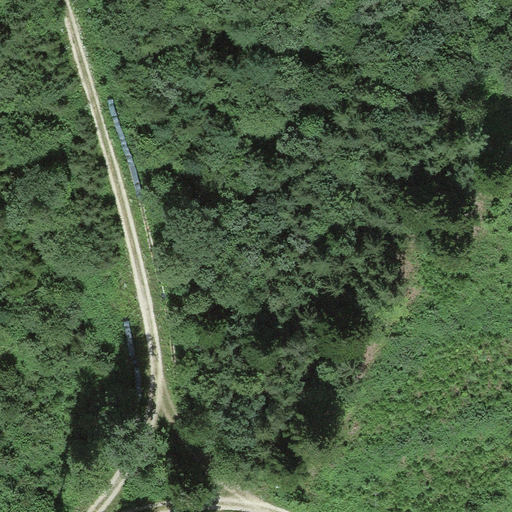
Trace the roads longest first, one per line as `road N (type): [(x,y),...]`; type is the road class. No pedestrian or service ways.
road 1 (track): [(228,499),(161,390),(57,0)]
road 2 (track): [(95,511),(161,390)]
